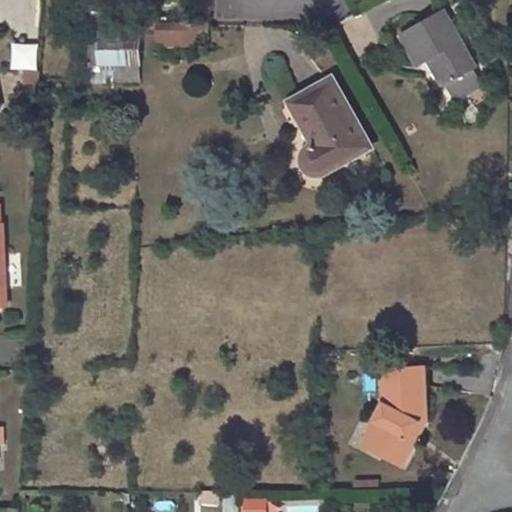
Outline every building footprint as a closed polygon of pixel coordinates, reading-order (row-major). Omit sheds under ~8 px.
[(76,0),(76,11),(104,12),(104,0),(76,0)] [(444,10),(402,35),(420,66),(431,60),(445,87),(478,68),(444,10)] [(76,11),(74,33),(86,34),(103,34),(104,12),(76,11)] [(86,34),(85,65),(102,65),(140,66),(141,35),(103,34),(86,34)] [(210,34),(157,34),(156,45),(210,46),(210,34)] [(102,65),(101,83),(139,84),(140,66),(102,65)] [(27,71),(26,91),(41,91),(42,71),(27,71)] [(335,79),(294,102),(310,132),(316,128),(322,141),(316,144),(313,146),(307,152),(305,158),(305,161),(307,170),(311,173),(318,176),(320,176),(322,175),(373,147),(335,79)] [(316,128),(310,132),(316,144),(322,141),(316,128)] [(381,422),(373,440),(386,445),(382,454),(404,464),(415,441),(409,437),(417,421),(425,422),(426,420),(424,365),(384,368),(385,401),(376,420),(381,422)] [(386,445),(373,440),(381,422),(376,420),(363,445),(382,454),(386,445)] [(417,421),(409,437),(415,441),(425,422),(417,421)] [(244,511),(270,511),(271,496),(244,496),(244,511)]
